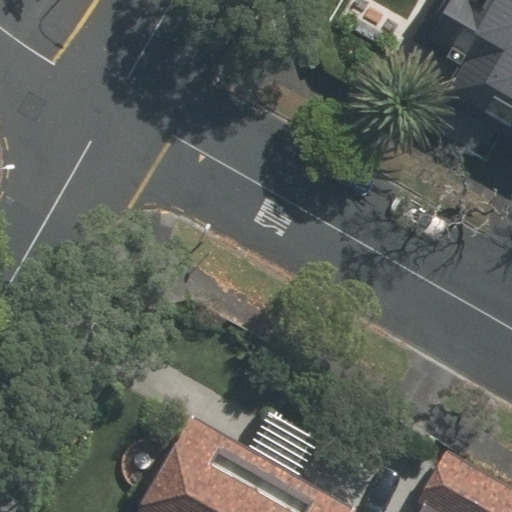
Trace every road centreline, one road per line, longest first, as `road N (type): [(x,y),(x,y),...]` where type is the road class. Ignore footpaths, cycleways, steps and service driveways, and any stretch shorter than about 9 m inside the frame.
road 1 (residential): [(117,100),(511,323)]
road 2 (tertiary): [(117,100),(0,301)]
road 3 (residential): [(117,100),(28,50),(0,23)]
